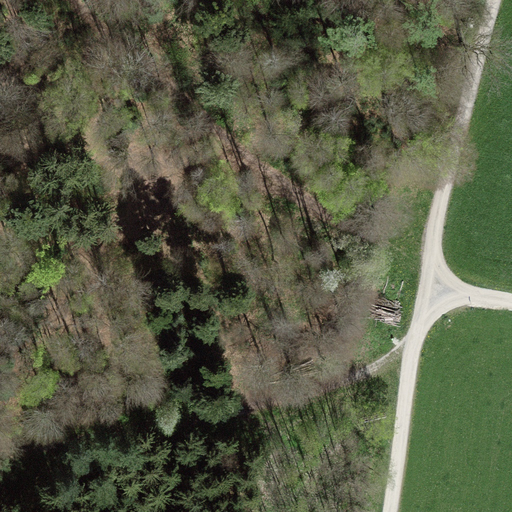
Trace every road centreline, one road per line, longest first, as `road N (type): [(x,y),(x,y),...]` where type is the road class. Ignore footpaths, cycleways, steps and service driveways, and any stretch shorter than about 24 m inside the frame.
road 1 (track): [(413,346),(257,405),(0,440)]
road 2 (track): [(425,286),(493,0)]
road 3 (track): [(388,511),(425,286)]
